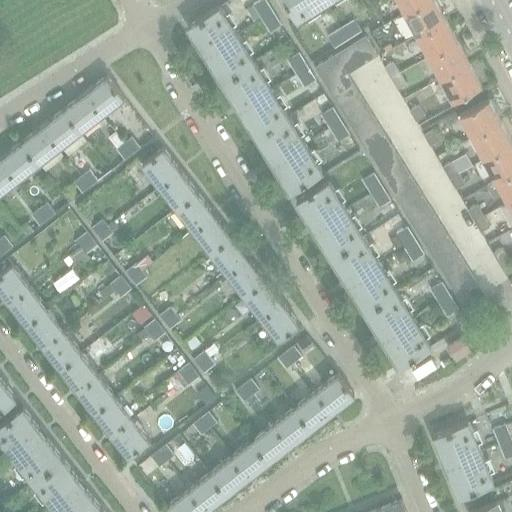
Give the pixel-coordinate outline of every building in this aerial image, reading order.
[(257,10),(268,3),(265,0),(258,0),(253,4),(257,10)] [(284,0),(297,20),(325,3),(329,0),(284,0)] [(396,0),(403,12),(425,0),(396,0)] [(415,34),(444,18),(434,0),(425,0),(403,12),(415,34)] [(261,17),(272,10),(268,3),(257,10),(261,17)] [(221,81),(253,61),(219,6),(187,26),(221,81)] [(272,10),(261,17),(265,24),(276,17),(272,10)] [(276,17),(265,24),(269,31),(281,24),(276,17)] [(347,23),(354,34),(361,29),(354,18),(347,23)] [(427,56),(456,40),(444,18),(415,34),(427,56)] [(340,27),(347,38),(354,34),(347,23),(340,27)] [(341,42),(347,38),(340,27),(334,31),(341,42)] [(334,46),(341,42),(334,31),(327,35),(334,46)] [(361,51),(371,45),(365,35),(355,41),(361,51)] [(438,77),(468,61),(456,40),(427,56),(438,77)] [(367,62),(361,51),(355,41),(344,48),(357,68),(367,62)] [(371,45),(361,51),(367,62),(377,55),(371,45)] [(347,74),(357,68),(344,48),(334,54),(343,68),(347,74)] [(290,64),(302,58),(297,51),(286,58),(290,64)] [(325,60),(334,75),(343,68),(334,54),(325,60)] [(295,71),(306,64),(302,58),(290,64),(295,71)] [(324,81),(334,75),(325,60),(315,66),(324,81)] [(390,77),(400,71),(393,60),(383,66),(390,77)] [(255,135),(287,115),(253,61),(221,81),(255,135)] [(468,61),(438,77),(451,100),(480,84),(468,61)] [(306,64),(295,71),(299,78),(310,71),(306,64)] [(353,84),(347,74),(343,68),(334,75),(324,81),(333,96),(353,84)] [(310,71),(299,78),(303,85),(314,78),(310,71)] [(397,88),(406,83),(400,71),(390,77),(397,88)] [(84,91),(102,113),(123,95),(106,73),(84,91)] [(340,106),(360,94),(353,84),(333,96),(340,106)] [(81,129),(102,113),(84,91),(63,107),(81,129)] [(346,116),(366,104),(360,94),(340,106),(346,116)] [(471,136),(500,120),(488,98),(459,114),(471,136)] [(352,126),(372,114),(366,104),(346,116),(352,126)] [(415,121),(425,115),(418,104),(409,109),(415,121)] [(324,119),(335,112),(331,105),(320,112),(324,119)] [(60,145),(81,129),(63,107),(42,123),(60,145)] [(328,125),(339,118),(335,112),(324,119),(328,125)] [(358,136),(378,124),(372,114),(352,126),(358,136)] [(289,190),(321,170),(287,115),(255,135),(289,190)] [(339,118),(328,125),(333,132),(344,125),(339,118)] [(511,141),(500,120),(471,136),(483,158),(511,141)] [(39,162),(60,145),(42,123),(21,140),(39,162)] [(365,146),(384,134),(378,124),(358,136),(365,146)] [(344,125),(333,132),(337,139),(348,132),(344,125)] [(439,139),(433,128),(423,134),(430,145),(439,139)] [(371,156),(391,144),(384,134),(365,146),(371,156)] [(123,141),(132,151),(139,145),(131,135),(123,141)] [(18,178),(39,162),(21,140),(0,156),(18,178)] [(124,157),(132,151),(123,141),(116,147),(124,157)] [(495,179),(511,169),(511,141),(483,158),(495,179)] [(377,166),(397,154),(391,144),(371,156),(377,166)] [(160,185),(180,168),(163,146),(142,162),(160,185)] [(383,176),(403,164),(397,154),(377,166),(383,176)] [(0,192),(18,178),(0,156),(0,192)] [(448,177),(458,171),(452,160),(442,166),(448,177)] [(390,186),(409,174),(403,164),(383,176),(390,186)] [(81,173),(90,184),(97,178),(89,167),(81,173)] [(176,206),(197,190),(180,168),(160,185),(176,206)] [(506,201),(511,198),(511,169),(495,179),(506,201)] [(458,171),(448,177),(455,188),(464,182),(458,171)] [(366,185),(377,178),(373,172),(362,179),(366,185)] [(83,190),(90,184),(81,173),(74,179),(83,190)] [(396,196),(416,184),(409,174),(390,186),(396,196)] [(370,192),(381,185),(377,178),(366,185),(370,192)] [(331,255),(363,235),(328,180),(296,200),(317,233),(331,255)] [(402,206),(422,194),(416,184),(396,196),(402,206)] [(381,185),(370,192),(374,199),(386,192),(381,185)] [(193,228),(214,212),(197,190),(176,206),(193,228)] [(386,192),(374,199),(379,206),(390,199),(386,192)] [(408,216),(428,204),(422,194),(402,206),(408,216)] [(39,206),(48,217),(56,211),(47,200),(39,206)] [(473,219),(483,214),(476,203),(467,208),(473,219)] [(415,226),(434,214),(428,204),(408,216),(415,226)] [(41,223),(48,217),(39,206),(32,212),(41,223)] [(210,249),(231,233),(214,212),(193,228),(210,249)] [(421,236),(441,224),(434,214),(415,226),(421,236)] [(483,214),(473,219),(480,230),(489,225),(483,214)] [(97,232),(109,224),(103,216),(92,225),(97,232)] [(109,224),(97,232),(103,240),(114,231),(109,224)] [(427,246),(447,234),(441,224),(421,236),(427,246)] [(400,239),(411,232),(407,226),(395,233),(400,239)] [(82,245),(93,237),(87,229),(76,238),(82,245)] [(404,246),(415,239),(411,232),(400,239),(404,246)] [(227,271),(248,255),(231,233),(210,249),(227,271)] [(0,236),(0,244),(5,251),(13,245),(4,234),(0,236)] [(433,256),(453,244),(447,234),(427,246),(433,256)] [(364,309),(396,289),(363,235),(331,255),(364,309)] [(93,237),(82,245),(87,253),(99,244),(93,237)] [(415,239),(404,246),(408,253),(419,246),(415,239)] [(439,266),(459,254),(453,244),(433,256),(439,266)] [(419,246),(408,253),(412,260),(423,253),(419,246)] [(498,262),(508,257),(501,246),(492,251),(498,262)] [(446,276),(466,264),(459,254),(439,266),(446,276)] [(244,293),(265,277),(248,255),(227,271),(244,293)] [(511,263),(508,257),(498,262),(505,273),(511,269),(511,263)] [(131,276),(142,267),(137,260),(125,269),(131,276)] [(0,287),(10,301),(31,285),(14,262),(0,272),(0,287)] [(452,286),(472,274),(466,264),(446,276),(452,286)] [(142,267),(131,276),(137,283),(148,275),(142,267)] [(115,289),(127,280),(121,273),(110,281),(115,289)] [(458,296),(478,284),(472,274),(452,286),(458,296)] [(260,314),(281,298),(265,277),(244,293),(260,314)] [(127,280),(115,289),(121,296),(132,288),(127,280)] [(433,293),(444,286),(440,280),(429,286),(433,293)] [(478,284),(458,296),(464,306),(484,294),(478,284)] [(27,322),(48,306),(31,285),(10,301),(27,322)] [(437,300),(449,293),(444,286),(433,293),(437,300)] [(398,364),(430,344),(396,289),(364,309),(398,364)] [(449,293),(437,300),(442,307),(453,300),(449,293)] [(281,298),(260,314),(278,337),(299,321),(281,298)] [(453,300),(442,307),(446,313),(457,307),(453,300)] [(165,319),(176,311),(170,303),(159,312),(165,319)] [(44,344),(65,328),(48,306),(27,322),(44,344)] [(176,311),(165,319),(170,327),(182,318),(176,311)] [(149,332),(160,324),(154,316),(143,325),(149,332)] [(160,324),(149,332),(155,340),(166,331),(160,324)] [(60,366),(81,350),(65,328),(44,344),(60,366)] [(456,357),(468,349),(461,337),(448,345),(456,357)] [(285,349),(293,359),(300,353),(292,343),(285,349)] [(198,363),(210,354),(204,347),(193,355),(198,363)] [(285,365),(293,359),(285,349),(277,355),(285,365)] [(77,388),(98,372),(81,350),(60,366),(77,388)] [(210,354),(198,363),(204,370),(215,362),(210,354)] [(183,376),(194,367),(188,360),(177,368),(183,376)] [(194,367),(183,376),(188,383),(200,374),(194,367)] [(315,388),(332,409),(354,392),(337,371),(315,388)] [(94,409),(115,393),(98,372),(77,388),(94,409)] [(0,407),(15,396),(0,375),(0,407)] [(242,382),(250,392),(258,386),(250,376),(242,382)] [(243,398),(250,392),(242,382),(234,387),(243,398)] [(311,426),(332,409),(315,388),(294,405),(311,426)] [(111,431),(132,415),(115,393),(94,409),(111,431)] [(290,442),(311,426),(294,405),(273,421),(290,442)] [(0,436),(33,479),(62,457),(23,406),(0,423),(0,436)] [(200,414),(208,425),(216,419),(208,408),(200,414)] [(201,431),(208,425),(200,414),(192,420),(201,431)] [(132,415),(111,431),(128,454),(149,438),(132,415)] [(458,494),(493,480),(469,420),(433,434),(458,494)] [(269,459),(290,442),(273,421),(252,438),(269,459)] [(496,433),(508,429),(505,421),(493,426),(496,433)] [(499,441),(511,436),(508,429),(496,433),(499,441)] [(511,438),(511,436),(499,441),(502,449),(511,444),(511,438)] [(248,475),(269,459),(252,438),(231,454),(248,475)] [(157,447),(166,458),(173,452),(165,441),(157,447)] [(511,444),(502,449),(505,456),(511,453),(511,444)] [(158,464),(166,458),(157,447),(149,453),(158,464)] [(227,492),(248,475),(231,454),(210,471),(227,492)] [(58,511),(93,511),(101,507),(62,457),(33,479),(58,511)] [(206,508),(227,492),(210,471),(189,487),(206,508)] [(173,511),(201,511),(206,508),(189,487),(167,504),(173,511)] [(378,509),(378,511),(408,511),(403,499),(378,509)] [(470,511),(502,511),(497,500),(470,511)]
